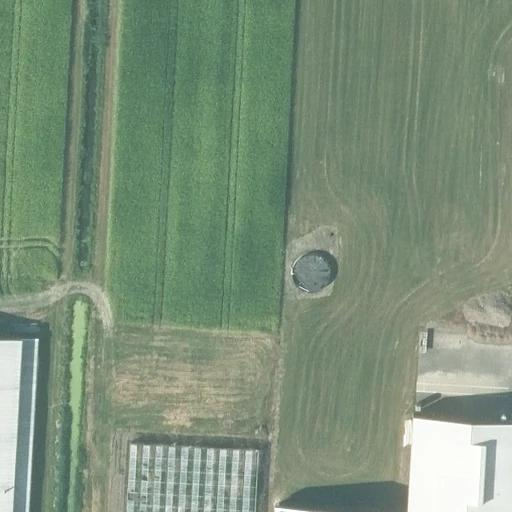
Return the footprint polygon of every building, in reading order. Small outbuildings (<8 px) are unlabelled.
[(332,272),(332,268),(331,261),(329,257),(327,254),(321,250),(314,247),(310,247),(305,248),(299,252),(296,255),(294,259),(292,262),(292,267),(293,274),(297,281),(299,283),(304,286),(310,288),(314,288),(318,287),(325,283),(328,279),(330,276),(332,272)] [(0,334),(0,511),(27,511),(37,337),(0,334)] [(416,362),(416,352),(400,351),(399,361),(416,362)] [(511,511),(511,440),(412,435),(408,511),(407,511),(511,511)] [(130,442),(126,511),(254,511),(258,449),(130,442)] [(278,511),(407,511),(408,511),(279,503),(278,511)]
